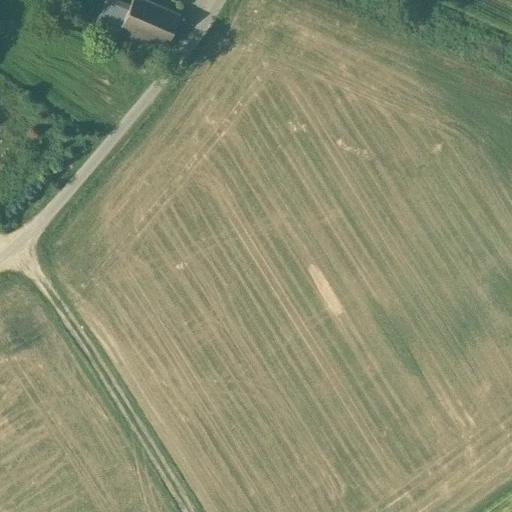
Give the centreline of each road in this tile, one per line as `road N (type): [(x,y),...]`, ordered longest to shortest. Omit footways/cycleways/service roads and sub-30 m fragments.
road 1 (unclassified): [(221,0),(132,116),(0,261)]
road 2 (track): [(19,247),(185,511)]
